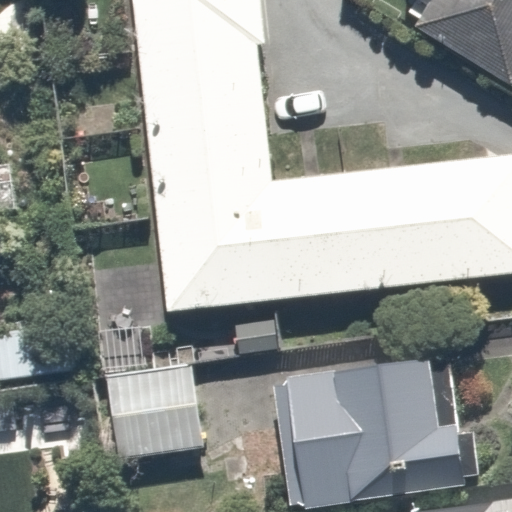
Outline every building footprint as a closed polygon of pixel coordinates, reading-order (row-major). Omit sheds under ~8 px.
[(134,0),(168,312),(511,273),(511,154),(280,179),(261,0),(134,0)] [(511,0),(417,0),(405,20),(511,87),(511,0)] [(55,320),(0,330),(0,385),(65,373),(55,320)] [(435,424),(426,360),(270,381),(287,511),(339,511),(460,496),(450,422),(435,424)] [(185,364),(104,378),(118,462),(199,448),(185,364)] [(72,388),(0,400),(0,464),(84,449),(72,388)]
